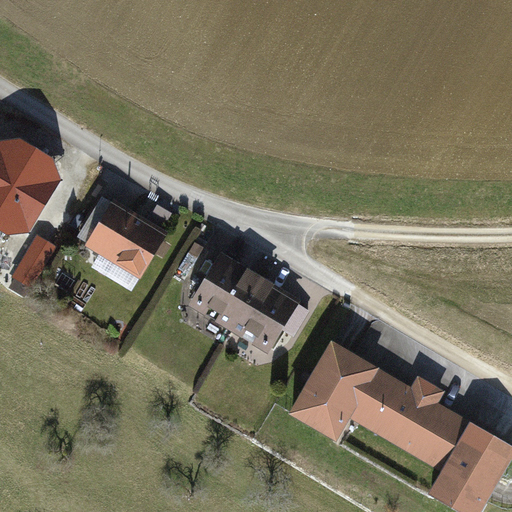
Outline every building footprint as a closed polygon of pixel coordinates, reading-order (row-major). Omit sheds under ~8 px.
[(52,163),(20,146),(1,149),(0,149),(0,232),(9,238),(30,234),(59,184),(52,163)] [(166,232),(108,200),(83,246),(140,278),(166,232)] [(13,281),(32,291),(56,247),(37,236),(13,281)] [(297,303),(220,256),(188,308),(265,355),(297,303)] [(481,511),(511,457),(511,441),(328,341),(287,416),(336,443),(349,419),(445,471),(431,497),(458,511),(481,511)]
